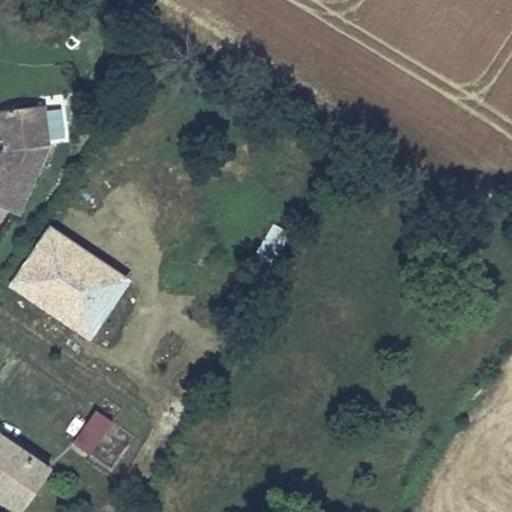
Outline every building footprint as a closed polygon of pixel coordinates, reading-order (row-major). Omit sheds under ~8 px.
[(45,101),(0,107),(0,136),(4,136),(6,148),(4,152),(2,151),(0,154),(0,203),(20,212),(50,141),(45,101)] [(132,278),(49,222),(8,283),(90,339),(132,278)] [(273,265),(289,233),(271,223),(254,255),(273,265)] [(88,459),(114,422),(94,409),(69,446),(88,459)] [(0,437),(0,499),(20,511),(24,511),(51,469),(0,437)]
